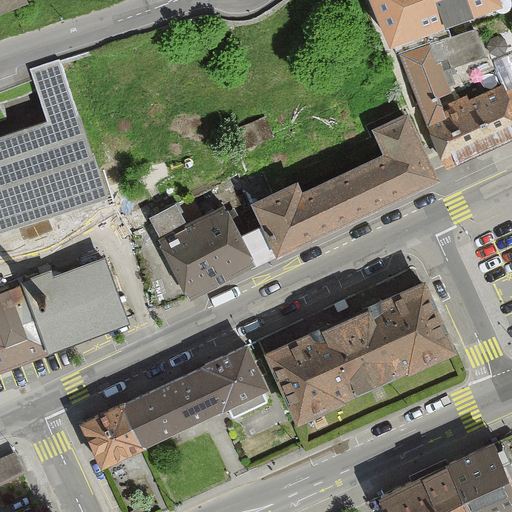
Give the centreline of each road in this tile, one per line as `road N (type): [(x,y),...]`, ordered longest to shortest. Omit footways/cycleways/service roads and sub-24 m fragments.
road 1 (unclassified): [(37,404),(423,223)]
road 2 (primary): [(500,397),(242,511)]
road 3 (tertiary): [(0,59),(183,0)]
road 4 (residential): [(500,397),(423,223)]
